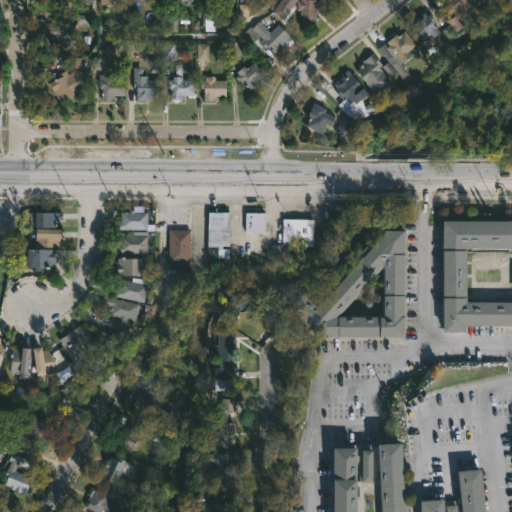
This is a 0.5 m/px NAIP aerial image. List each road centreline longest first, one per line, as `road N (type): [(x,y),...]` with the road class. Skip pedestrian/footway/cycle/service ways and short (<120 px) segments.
road 1 (primary): [(511,178),(0,174)]
road 2 (residential): [(22,128),(272,131)]
road 3 (residential): [(266,179),(272,131),(296,78),(395,0)]
road 4 (residential): [(23,175),(19,0)]
road 5 (residential): [(90,176),(89,239),(75,284),(33,305)]
road 6 (residential): [(263,511),(273,362)]
road 7 (residential): [(54,511),(119,381)]
